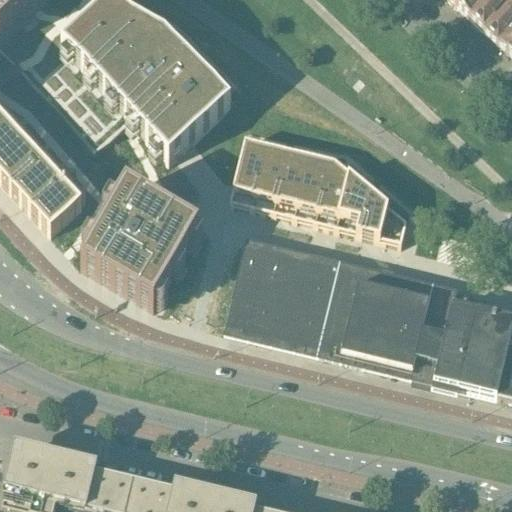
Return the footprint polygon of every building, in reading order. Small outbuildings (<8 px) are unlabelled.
[(0,0),(0,59),(10,69),(13,72),(16,75),(19,79),(32,96),(33,96),(55,118),(56,118),(92,161),(95,159),(108,150),(117,141),(128,130),(133,134),(137,139),(167,172),(175,165),(192,149),(202,140),(208,135),(229,115),(226,113),(226,114),(222,117),(214,108),(218,104),(184,67),(180,71),(171,62),(176,58),(163,44),(134,28),(131,33),(121,27),(123,22),(106,12),(97,21),(89,13),(83,19),(80,16),(74,10),(71,7),(75,3),(72,0),(0,0)] [(439,0),(456,15),(470,0),(439,0)] [(470,0),(456,15),(469,28),(496,0),(470,0)] [(483,41),(511,9),(511,0),(496,0),(469,28),(483,41)] [(511,9),(483,41),(496,54),(511,37),(511,9)] [(511,37),(496,54),(511,68),(511,37)] [(0,189),(49,243),(53,239),(80,215),(66,199),(61,194),(0,127),(0,189)] [(234,190),(228,213),(233,214),(233,212),(248,215),(248,217),(275,224),(275,222),(290,225),(289,228),(296,229),(296,227),(311,231),(311,233),(338,239),(338,237),(353,241),(353,243),(399,254),(405,232),(333,172),(243,150),(234,190)] [(80,273),(79,276),(152,318),(197,240),(164,221),(128,200),(124,198),(123,200),(80,273)] [(511,327),(475,318),(478,307),(244,251),(223,340),(431,391),(430,397),(455,403),(457,397),(511,410),(511,327)] [(95,476),(75,471),(14,456),(1,509),(11,511),(31,511),(32,507),(52,511),(127,511),(133,491),(94,482),(95,476)] [(244,511),(235,510),(173,495),(172,501),(133,491),(127,511),(244,511)]
